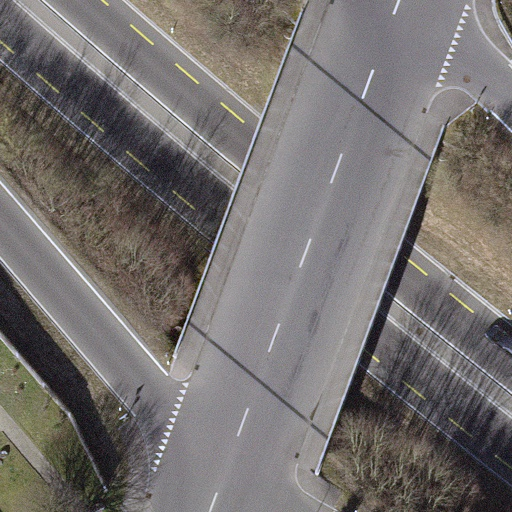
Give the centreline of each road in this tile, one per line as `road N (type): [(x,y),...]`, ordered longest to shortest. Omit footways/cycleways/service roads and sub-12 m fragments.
road 1 (primary): [(0,11),(511,441)]
road 2 (primary): [(511,367),(73,0)]
road 3 (unclassified): [(401,0),(222,475)]
road 4 (primary): [(0,216),(222,475)]
road 5 (primary): [(511,100),(410,0)]
